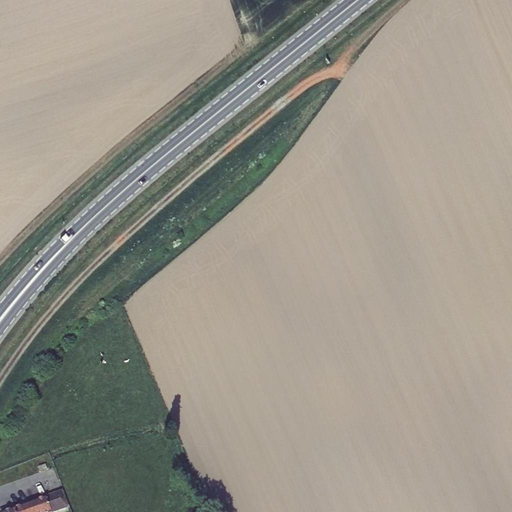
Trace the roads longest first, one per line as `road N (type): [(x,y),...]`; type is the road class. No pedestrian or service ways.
road 1 (secondary): [(107,204),(357,0)]
road 2 (secondary): [(0,328),(107,204)]
road 3 (secondary): [(107,204),(66,235),(0,310)]
